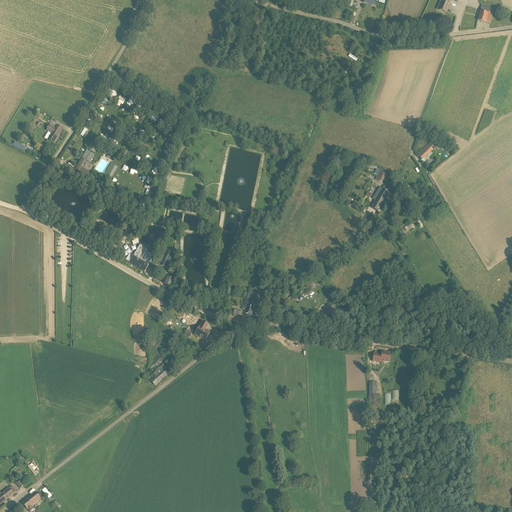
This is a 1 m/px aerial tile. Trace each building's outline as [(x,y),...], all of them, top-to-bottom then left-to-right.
[(442,0),(439,10),(445,13),(451,0),(442,0)] [(490,24),(491,19),(494,7),(481,4),(477,21),(490,24)] [(56,129),(50,126),(47,130),(53,133),(48,141),(54,144),(63,129),(57,126),(56,129)] [(91,140),(88,146),(94,150),(98,144),(91,140)] [(422,159),(430,152),(432,149),(433,150),(437,146),(438,145),(433,140),(428,145),(428,144),(417,154),(422,159)] [(150,164),(154,159),(147,155),(144,160),(150,164)] [(87,176),(89,172),(83,168),(87,161),(82,158),(75,169),(87,176)] [(387,173),(380,169),(376,176),(377,176),(375,179),(382,183),(387,173)] [(377,198),(371,208),(378,212),(390,188),(384,185),(382,188),(378,186),(373,196),(377,198)] [(145,194),(151,196),(154,189),(147,187),(145,194)] [(145,272),(149,265),(155,254),(140,245),(133,256),(129,254),(126,260),(129,262),(129,263),(145,272)] [(159,265),(166,268),(174,251),(167,247),(159,265)] [(171,287),(174,280),(163,275),(161,278),(166,280),(164,284),(171,287)] [(255,302),(258,293),(257,292),(257,291),(253,290),(252,293),(251,293),(249,299),(245,298),(243,307),(246,308),(245,313),(251,316),(256,302),(255,302)] [(328,321),(336,310),(328,305),(321,316),(328,321)] [(199,327),(194,335),(199,338),(200,338),(205,341),(209,333),(205,331),(208,325),(203,322),(199,327)] [(389,363),(390,358),(391,353),(382,352),(382,355),(374,353),(372,361),(380,363),(381,362),(389,363)] [(152,370),(163,360),(158,355),(153,361),(154,362),(149,367),(152,370)] [(151,381),(155,385),(168,374),(164,370),(166,368),(163,365),(153,374),(156,377),(151,381)] [(369,383),(369,415),(378,415),(378,394),(376,394),(376,383),(369,383)] [(35,469),(34,468),(36,467),(33,462),(27,466),(34,476),(36,475),(33,470),(35,469)] [(16,492),(12,487),(10,489),(9,488),(2,494),(7,500),(14,494),(13,494),(16,492)] [(32,506),(41,499),(35,492),(22,503),(28,510),(29,511),(31,511),(34,509),(32,506)]
